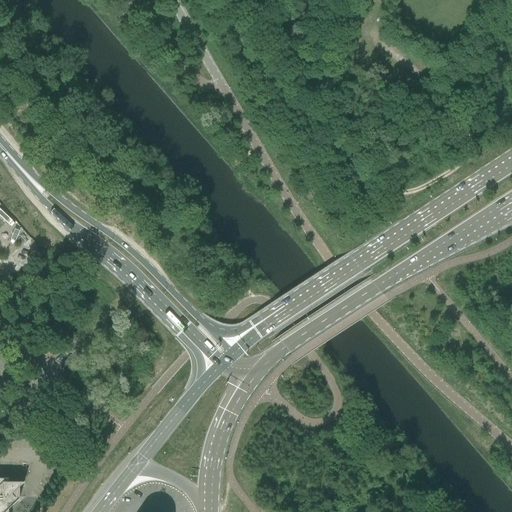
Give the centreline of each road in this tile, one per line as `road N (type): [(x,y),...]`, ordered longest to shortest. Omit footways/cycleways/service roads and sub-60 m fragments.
road 1 (unclassified): [(511,448),(443,388),(331,265),(171,0)]
road 2 (secondary): [(511,162),(231,354)]
road 3 (secondary): [(249,382),(285,347),(511,199)]
road 4 (secondary): [(231,354),(136,256),(6,154)]
road 5 (secondary): [(6,154),(39,197),(217,369)]
road 6 (secondary): [(207,511),(218,442),(249,382)]
road 7 (unclassified): [(0,422),(49,372),(0,328)]
road 8 (secondary): [(217,369),(134,468)]
